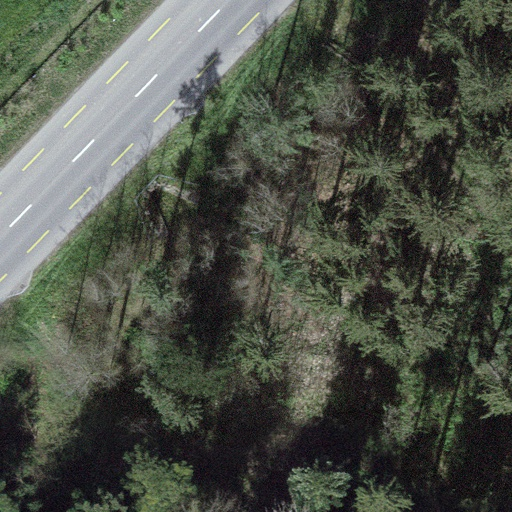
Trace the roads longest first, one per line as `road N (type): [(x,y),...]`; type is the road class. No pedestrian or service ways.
road 1 (primary): [(221,0),(0,223)]
road 2 (track): [(0,331),(166,511)]
